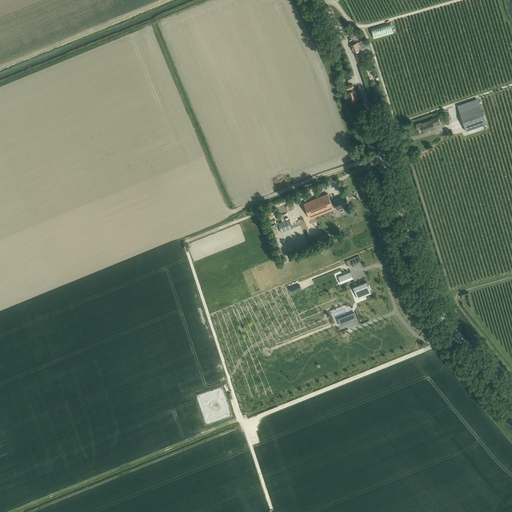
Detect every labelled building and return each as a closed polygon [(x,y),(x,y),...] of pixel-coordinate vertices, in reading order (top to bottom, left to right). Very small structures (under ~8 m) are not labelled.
[(391,23),(371,28),(374,39),(394,33),(391,23)] [(354,52),(368,46),(366,41),(360,44),(359,42),(357,43),(351,45),(354,52)] [(352,101),(357,100),(357,99),(355,90),(353,91),(352,88),(354,88),(353,84),(346,86),(347,90),(348,89),(352,101)] [(487,124),(478,99),(458,106),(467,131),(487,124)] [(417,130),(423,128),(424,132),(434,128),(433,126),(439,124),(437,117),(431,119),(431,120),(422,123),(421,122),(415,124),(417,130)] [(285,177),(276,181),(278,188),(288,184),(285,177)] [(334,201),(331,203),(328,193),(304,203),(310,219),(334,209),(334,207),(336,206),(338,210),(350,205),(346,195),(334,201)] [(280,223),(279,223),(270,226),(273,236),(293,229),(289,219),(286,221),(284,215),(296,210),(293,202),(277,208),(281,216),(278,217),(280,223)] [(350,272),(341,276),(344,282),(353,278),(350,272)] [(366,282),(353,287),(358,299),(371,293),(366,282)] [(354,312),(337,319),(340,326),(357,319),(354,312)]
